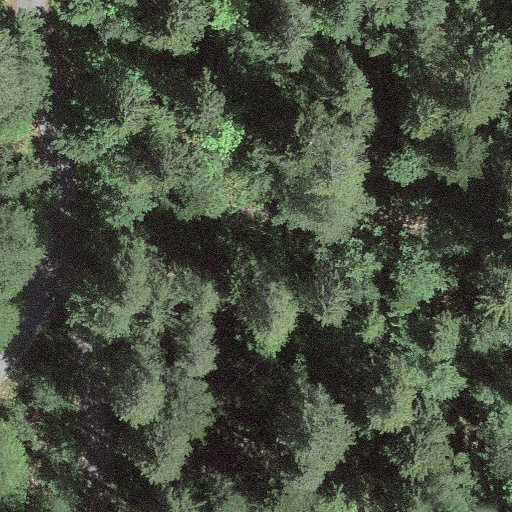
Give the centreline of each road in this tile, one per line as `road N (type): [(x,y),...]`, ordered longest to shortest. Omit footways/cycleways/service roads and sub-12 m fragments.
road 1 (track): [(95,511),(95,373),(61,216)]
road 2 (track): [(34,0),(61,216)]
road 3 (track): [(61,216),(38,303),(0,367)]
